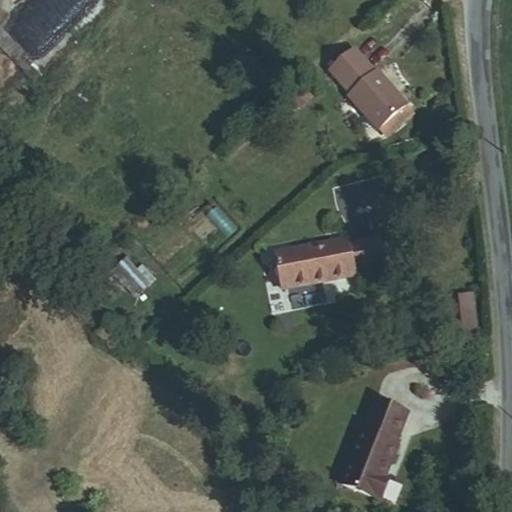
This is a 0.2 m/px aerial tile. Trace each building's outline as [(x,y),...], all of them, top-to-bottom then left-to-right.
[(73,0),(91,14),(102,0),(73,0)] [(0,49),(28,81),(50,61),(2,8),(0,10),(0,49)] [(375,73),(354,49),(329,71),(350,95),(349,96),(380,131),(382,129),(388,137),(412,115),(406,108),(408,106),(377,71),(375,73)] [(302,110),(312,101),(303,90),(293,99),(302,110)] [(354,272),(385,266),(380,236),(348,242),(354,272)] [(355,276),(354,272),(348,242),(348,239),(274,253),(281,290),(355,276)] [(87,319),(96,329),(110,316),(101,306),(87,319)] [(108,349),(125,333),(110,316),(96,329),(93,331),(108,349)] [(389,479),(403,444),(401,443),(413,415),(381,401),(369,430),(367,429),(344,485),(380,500),(389,479)] [(389,479),(380,500),(385,502),(394,481),(389,479)]
